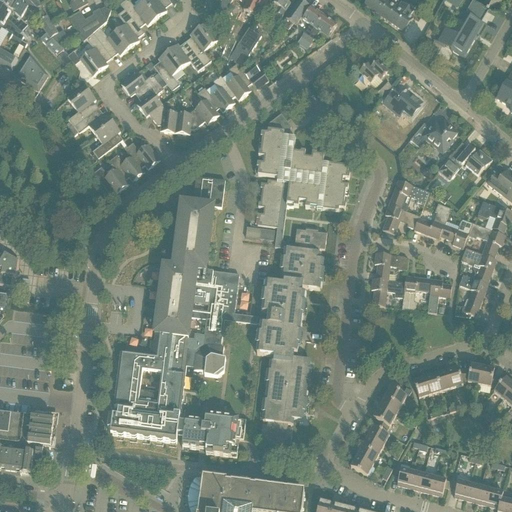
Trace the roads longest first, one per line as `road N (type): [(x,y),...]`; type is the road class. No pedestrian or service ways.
road 1 (residential): [(173,170),(153,138),(134,129),(106,94),(108,78),(185,21)]
road 2 (residential): [(68,500),(94,292)]
road 3 (residential): [(291,82),(377,174),(354,246)]
road 4 (residential): [(354,246),(334,392),(354,412)]
road 5 (residential): [(354,412),(387,370),(489,338)]
road 6 (residential): [(94,292),(109,233),(173,170)]
road 7 (residential): [(173,170),(291,82)]
road 8 (residential): [(202,470),(295,481),(325,471)]
road 9 (unclassified): [(366,26),(462,104)]
road 10 (residential): [(0,246),(23,260),(24,284),(94,292)]
road 11 (residential): [(325,471),(439,511)]
